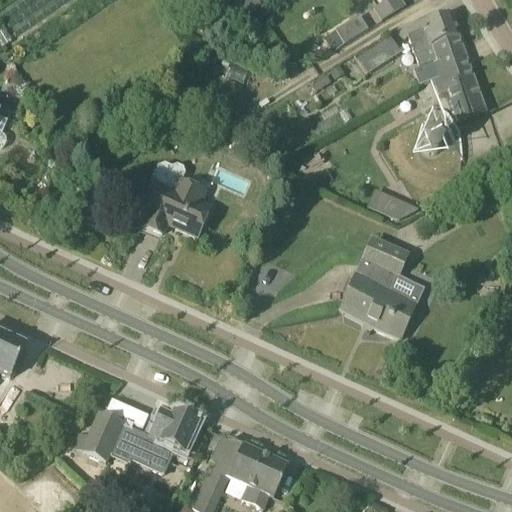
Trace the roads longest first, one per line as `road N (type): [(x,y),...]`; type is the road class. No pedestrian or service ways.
road 1 (secondary): [(511,500),(330,426),(221,361),(0,258)]
road 2 (secondary): [(0,286),(203,381),(290,434),(467,511)]
